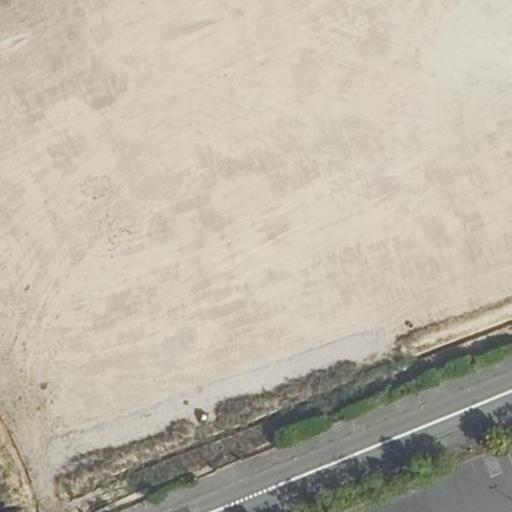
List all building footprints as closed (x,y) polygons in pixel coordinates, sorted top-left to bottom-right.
[(329,65),(354,56),(339,14),(314,23),(329,65)] [(247,56),(275,123),(312,108),(284,41),(247,56)] [(407,54),(383,63),(391,87),(415,78),(407,54)] [(0,63),(0,138),(22,131),(0,63)] [(359,104),(379,95),(367,71),(348,80),(359,104)] [(511,150),(511,123),(503,127),(511,150)] [(432,169),(455,245),(473,239),(468,223),(463,225),(460,216),(481,209),(466,158),(432,169)] [(362,268),(399,254),(377,194),(262,235),(285,300),(317,289),(328,318),(374,301),(362,268)] [(501,348),(464,247),(436,257),(473,358),(501,348)] [(112,475),(180,451),(129,306),(98,317),(87,286),(17,311),(33,356),(66,345),(112,475)] [(285,410),(249,311),(214,324),(249,423),(285,410)]
